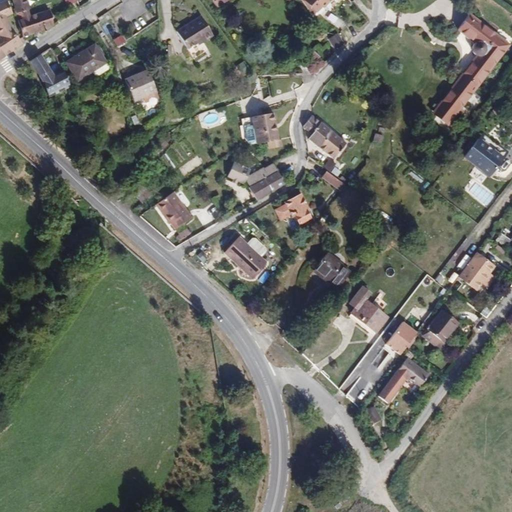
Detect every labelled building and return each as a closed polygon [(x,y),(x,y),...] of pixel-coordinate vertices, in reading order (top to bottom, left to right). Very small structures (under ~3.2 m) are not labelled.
[(16,11),(12,0),(4,0),(0,2),(0,52),(3,56),(21,44),(18,38),(3,16),(16,11)] [(27,0),(12,0),(16,11),(16,13),(23,11),(30,9),(27,0)] [(301,0),(315,14),(330,0),(301,0)] [(40,29),(49,22),(45,10),(25,17),(23,11),(16,13),(19,22),(21,28),(23,35),(40,29)] [(232,11),(228,25),(237,27),(241,13),(232,11)] [(505,42),(465,11),(454,27),(479,45),(431,111),(445,123),(505,42)] [(203,37),(204,39),(213,33),(200,14),(177,29),(188,47),(199,40),(203,37)] [(113,33),(116,38),(123,34),(119,29),(113,33)] [(328,38),(334,46),(342,40),(336,31),(328,38)] [(71,60),(64,65),(76,84),(104,66),(92,47),(84,52),(82,50),(69,57),(71,60)] [(50,58),(47,54),(40,59),(28,67),(40,85),(43,85),(51,102),(71,92),(61,70),(60,72),(56,67),(48,72),(41,63),(50,58)] [(310,67),(316,72),(324,62),(318,57),(310,67)] [(138,94),(149,87),(139,70),(118,82),(130,102),(139,97),(138,94)] [(152,92),(149,87),(138,94),(139,97),(141,99),(152,92)] [(271,140),(280,139),(274,110),(251,115),(252,123),(244,124),(247,140),(256,138),(256,143),(271,140)] [(312,116),(304,125),(311,131),(307,137),(334,158),(346,143),(312,116)] [(373,132),(372,140),(380,142),(382,134),(373,132)] [(282,138),(280,139),(271,140),(272,146),(284,144),(282,138)] [(484,146),(474,138),(460,157),(486,176),(500,158),(489,150),(485,154),(481,150),(484,146)] [(319,171),(328,175),(333,165),(324,160),(319,171)] [(247,190),(253,201),(283,184),(271,162),(255,171),(252,174),(257,184),(249,188),(247,190)] [(257,184),(252,174),(250,176),(247,176),(247,175),(249,170),(233,163),(226,177),(233,180),(238,181),(243,184),(245,181),(249,188),(257,184)] [(344,186),(322,174),(319,180),(341,192),(344,186)] [(152,192),(142,181),(129,193),(139,204),(152,192)] [(170,192),(152,204),(165,224),(167,223),(171,229),(188,217),(170,192)] [(302,193),(290,198),(294,206),(288,209),(291,216),(294,216),(298,225),(309,220),(307,216),(307,214),(305,211),(309,209),(302,193)] [(294,206),(290,198),(285,201),(288,209),(294,206)] [(504,240),(495,233),(491,238),(500,245),(504,240)] [(258,257),(244,245),(235,238),(221,253),(249,278),(263,262),(258,257)] [(249,238),(244,245),(258,257),(262,252),(263,249),(251,239),(249,238)] [(202,263),(207,259),(201,251),(196,255),(202,263)] [(344,271),(320,253),(308,269),(332,287),(344,271)] [(491,267),(473,253),(455,277),(473,291),(478,284),(484,288),(491,278),(486,274),(491,267)] [(430,302),(435,305),(443,293),(437,290),(430,302)] [(347,310),(368,327),(374,331),(385,317),(357,296),(347,310)] [(430,336),(437,341),(452,320),(436,309),(417,335),(426,342),(430,336)] [(365,331),(368,327),(347,310),(344,315),(365,331)] [(414,332),(399,321),(382,343),(397,354),(403,347),(414,332)] [(440,344),(437,341),(430,336),(426,342),(436,350),(440,344)] [(388,366),(394,358),(388,354),(382,362),(388,366)] [(415,386),(423,375),(401,358),(373,396),(382,403),(395,385),(393,383),(399,377),(401,378),(402,376),(415,386)] [(362,411),(370,424),(377,420),(369,407),(362,411)]
